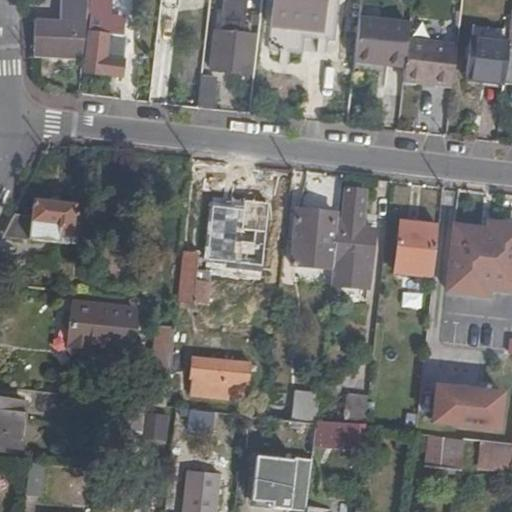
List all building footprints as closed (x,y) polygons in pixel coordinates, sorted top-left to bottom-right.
[(35,58),(83,62),(90,0),(65,0),(63,24),(39,22),(35,58)] [(219,0),(219,24),(245,25),(245,0),(219,0)] [(323,0),(273,0),(270,25),(319,31),(323,0)] [(114,19),(92,16),(85,75),(123,79),(125,61),(128,38),(112,36),(114,19)] [(356,62),(405,68),(408,41),(410,25),(361,20),(356,62)] [(509,43),(510,31),(475,28),(469,78),(504,82),(507,63),(509,43)] [(232,36),(215,33),(211,71),(249,75),(252,57),(231,54),(232,36)] [(437,87),(454,88),(458,46),(408,41),(405,68),(404,78),(437,82),(437,87)] [(403,83),(437,87),(437,82),(404,78),(403,83)] [(200,110),(214,111),(217,81),(204,80),(200,110)] [(342,228),(337,227),(335,246),(334,263),(333,269),(331,285),(367,289),(370,268),(374,232),(362,230),(366,193),(345,191),(342,228)] [(29,224),(11,223),(2,239),(59,243),(60,240),(72,241),(76,207),(32,202),(29,224)] [(293,265),(333,269),(334,263),(335,246),(333,246),(337,215),(298,212),(293,265)] [(487,225),(454,221),(446,290),(487,295),(488,287),(511,290),(511,225),(487,223),(487,225)] [(433,277),(438,227),(400,222),(395,272),(433,277)] [(215,254),(184,253),(178,303),(209,304),(215,254)] [(137,307),(71,299),(65,344),(131,352),(137,307)] [(166,408),(175,331),(158,329),(150,386),(153,387),(151,406),(166,408)] [(247,375),(208,370),(207,373),(195,370),(191,404),(241,409),(242,393),(245,393),(247,375)] [(503,398),(437,390),(433,426),(499,434),(503,398)] [(291,422),(316,425),(316,421),(319,396),(294,393),(291,422)] [(363,425),(367,397),(346,394),(343,423),(361,424),(363,425)] [(147,406),(107,401),(103,432),(143,434),(147,406)] [(0,403),(0,450),(20,452),(25,406),(0,403)] [(215,426),(216,414),(190,411),(189,423),(215,426)] [(155,413),(153,437),(166,438),(168,415),(155,413)] [(343,423),(316,421),(316,425),(314,445),(359,449),(361,424),(343,423)] [(440,470),(461,473),(465,442),(444,440),(440,470)] [(511,461),(511,447),(482,444),(479,470),(511,473),(511,461)] [(311,463),(258,457),(252,505),(306,511),(311,463)] [(31,463),(27,496),(42,498),(46,464),(31,463)]
